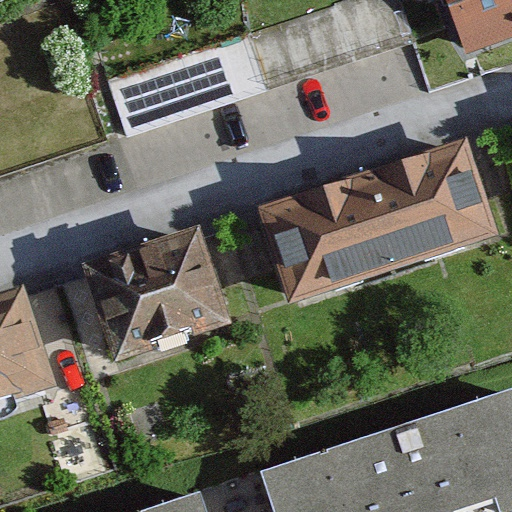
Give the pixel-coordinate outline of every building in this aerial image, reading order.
[(0,0),(0,24),(65,0),(0,0)] [(511,0),(443,0),(463,62),(511,47),(511,0)] [(265,228),(301,326),(509,250),(473,152),(265,228)] [(86,287),(119,383),(233,345),(200,249),(86,287)] [(0,317),(0,427),(65,405),(31,307),(0,317)] [(511,511),(511,416),(267,495),(272,511),(511,511)]
